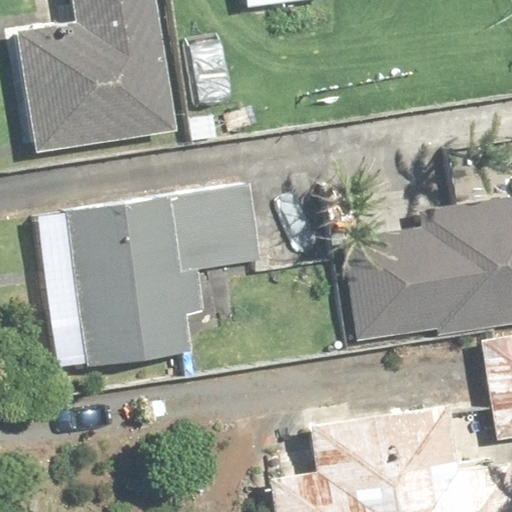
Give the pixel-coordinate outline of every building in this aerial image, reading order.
[(268,0),(165,0),(171,57),(273,47),(268,0)] [(79,11),(0,22),(0,197),(103,181),(85,74),(88,73),(79,11)] [(7,251),(0,251),(0,370),(6,369),(13,419),(125,402),(114,324),(197,312),(184,222),(93,235),(95,247),(8,260),(7,251)] [(371,266),(274,283),(293,392),(419,370),(419,366),(511,352),(511,245),(483,250),(479,227),(368,246),(371,266)] [(511,369),(422,375),(429,485),(511,479),(511,369)] [(443,511),(442,495),(401,498),(394,440),(243,460),(249,506),(199,511),(198,511),(443,511)]
